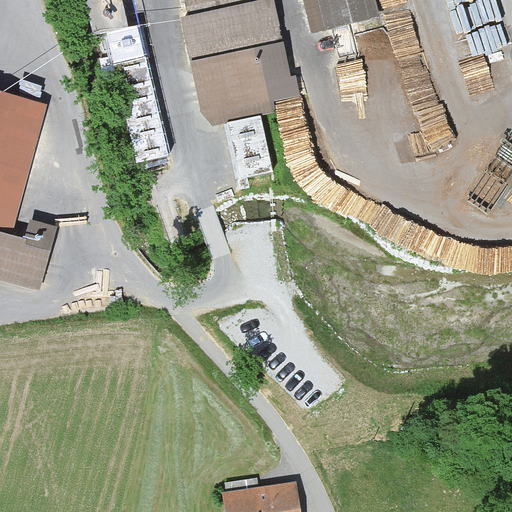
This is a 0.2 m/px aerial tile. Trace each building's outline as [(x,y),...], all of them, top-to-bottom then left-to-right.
[(185,24),(205,118),(216,130),(277,117),(264,58),(287,53),(277,5),(267,7),(265,0),(187,0),(192,23),(185,24)] [(306,0),(316,37),(381,21),(375,0),(306,0)] [(11,236),(47,105),(0,92),(0,277),(39,288),(55,228),(30,221),(25,240),(11,236)] [(511,132),(470,200),(489,212),(506,184),(511,187),(511,132)] [(300,511),(297,485),(225,496),(227,511),(300,511)]
